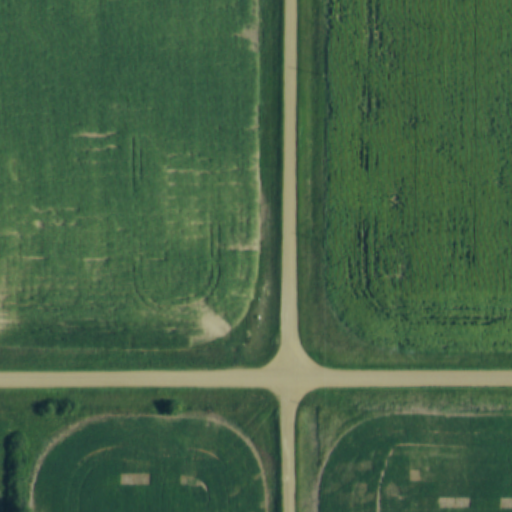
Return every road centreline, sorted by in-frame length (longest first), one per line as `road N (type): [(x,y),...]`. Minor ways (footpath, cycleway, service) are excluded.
road 1 (residential): [(511,379),(0,381)]
road 2 (residential): [(287,511),(287,0)]
